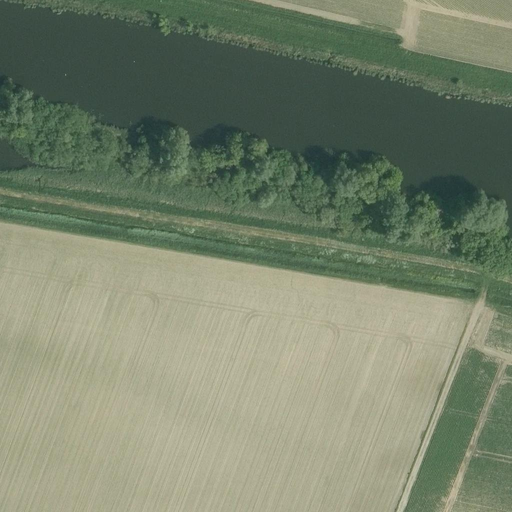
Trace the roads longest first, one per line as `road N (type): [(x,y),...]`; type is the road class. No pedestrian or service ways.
road 1 (track): [(488,278),(0,194)]
road 2 (track): [(488,278),(398,511)]
